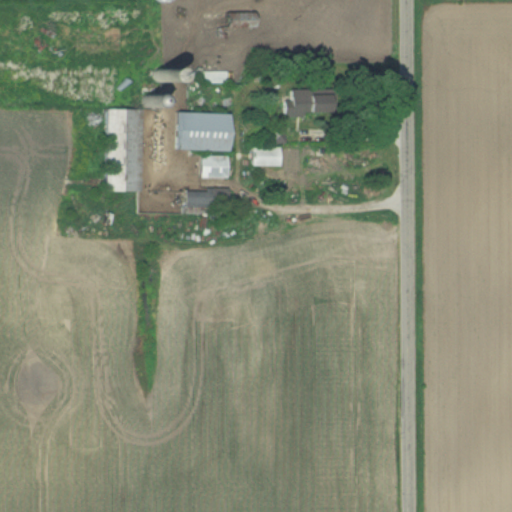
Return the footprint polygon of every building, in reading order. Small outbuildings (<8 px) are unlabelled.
[(253,12),(224,12),(224,27),(253,27),(253,12)] [(74,25),(73,56),(119,58),(120,26),(74,25)] [(284,120),(300,120),(300,131),(325,131),(325,89),(284,89),(284,120)] [(104,191),(139,192),(140,144),(156,144),(156,110),(104,109),(104,191)] [(227,112),(175,112),(175,150),(227,150),(227,112)] [(250,165),(277,165),(277,148),(250,148),(250,165)] [(200,155),(200,177),(226,177),(226,155),(200,155)] [(225,189),(184,189),(184,208),(225,208),(225,189)]
